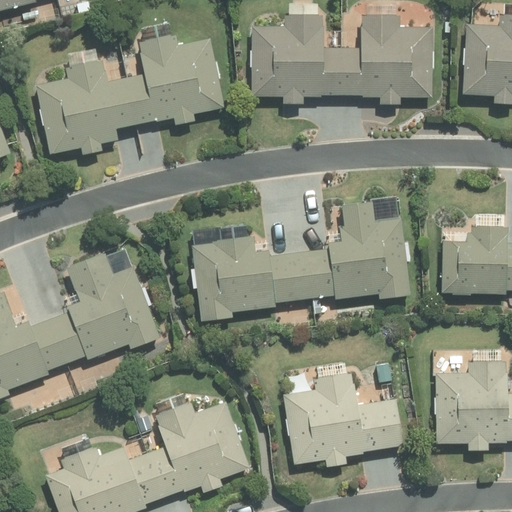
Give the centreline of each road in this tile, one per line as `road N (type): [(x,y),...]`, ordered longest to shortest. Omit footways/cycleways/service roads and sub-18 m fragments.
road 1 (residential): [(0,236),(156,183),(269,162),(511,155)]
road 2 (residential): [(337,511),(511,497)]
